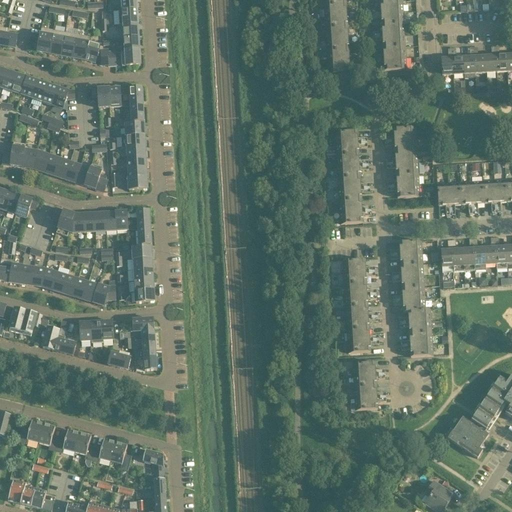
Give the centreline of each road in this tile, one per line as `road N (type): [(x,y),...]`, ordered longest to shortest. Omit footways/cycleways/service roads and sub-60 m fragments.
road 1 (residential): [(380,231),(376,122),(430,79),(430,29)]
road 2 (residential): [(0,403),(171,447)]
road 3 (residential): [(167,384),(0,344)]
road 4 (residential): [(405,390),(389,345),(380,231)]
road 5 (residential): [(0,299),(73,316),(157,312)]
road 6 (residential): [(152,200),(78,204),(0,178)]
road 7 (residential): [(0,57),(69,80),(146,77)]
road 8 (residential): [(380,231),(511,224)]
road 9 (residential): [(146,77),(158,185),(152,200)]
